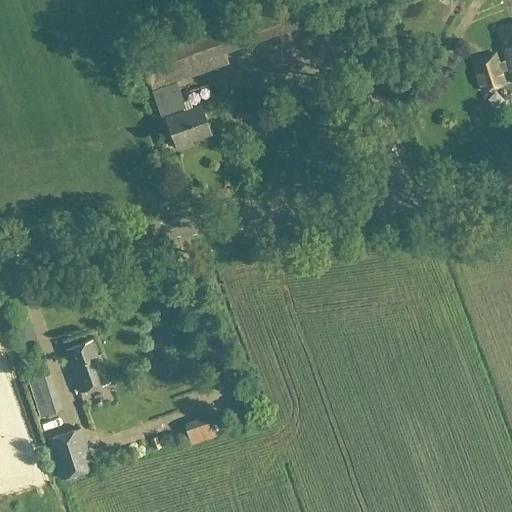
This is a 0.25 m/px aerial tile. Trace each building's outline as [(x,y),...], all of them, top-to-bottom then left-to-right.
[(267,0),(188,28),(190,33),(135,53),(148,91),(225,63),(219,45),(301,16),(295,0),(267,0)] [(511,0),(495,0),(490,1),(494,15),(511,11),(511,0)] [(511,25),(495,31),(504,63),(496,65),(492,53),(469,60),(479,93),(503,86),(499,74),(507,72),(511,86),(511,85),(511,25)] [(149,92),(157,116),(183,108),(174,83),(149,92)] [(237,93),(213,83),(205,102),(229,112),(237,93)] [(198,107),(163,119),(173,147),(176,146),(177,149),(188,145),(187,142),(208,135),(198,107)] [(64,351),(69,366),(67,367),(76,394),(107,384),(97,357),(95,358),(90,342),(64,351)] [(50,376),(25,382),(38,420),(61,413),(50,376)] [(241,403),(253,399),(249,390),(238,394),(241,403)] [(212,412),(186,423),(196,444),(221,434),(212,412)] [(47,439),(60,479),(92,469),(79,429),(47,439)] [(149,441),(152,451),(159,449),(155,439),(149,441)]
